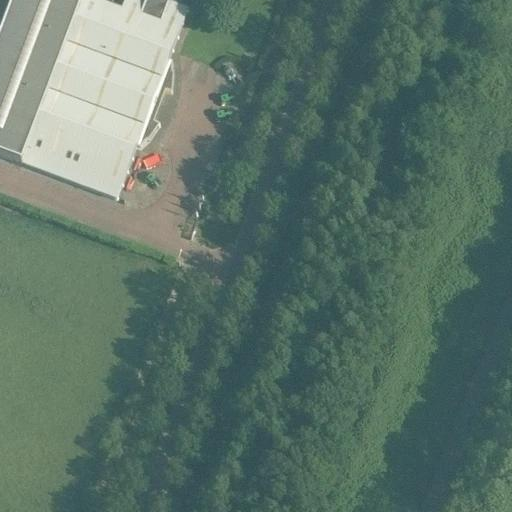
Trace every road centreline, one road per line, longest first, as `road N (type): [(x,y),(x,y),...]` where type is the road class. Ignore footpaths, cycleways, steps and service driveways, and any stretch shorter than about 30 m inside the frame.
road 1 (unclassified): [(148,511),(338,0)]
road 2 (unknown): [(136,230),(199,70)]
road 3 (unknown): [(136,230),(0,177)]
